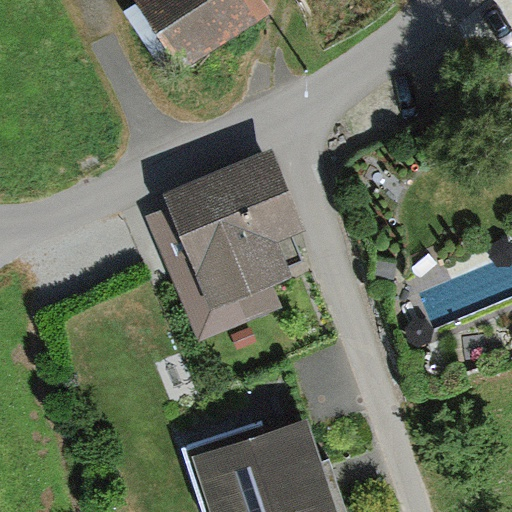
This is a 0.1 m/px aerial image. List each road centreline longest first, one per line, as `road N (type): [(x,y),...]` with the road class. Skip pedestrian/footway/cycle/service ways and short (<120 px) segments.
road 1 (residential): [(282,109),(417,511)]
road 2 (residential): [(0,220),(59,212),(282,109)]
road 3 (residential): [(282,109),(449,0)]
